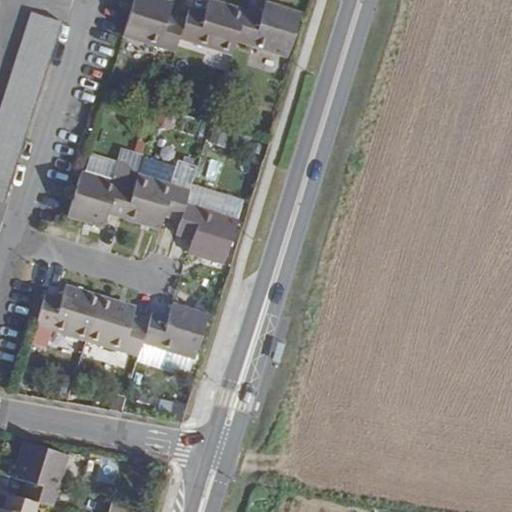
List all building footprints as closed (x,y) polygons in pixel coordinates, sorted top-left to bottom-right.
[(162,0),(134,0),(124,35),(175,52),(180,37),(232,54),(235,41),(289,58),(302,12),(266,1),(261,17),(210,1),(205,14),(188,9),(184,22),(168,18),(173,3),(162,0)] [(31,13),(0,109),(0,200),(4,202),(62,22),(31,13)] [(111,181),(133,188),(137,174),(124,163),(118,162),(111,181)] [(111,181),(106,180),(81,173),(68,216),(104,226),(108,213),(160,228),(164,216),(181,221),(177,234),(194,239),(190,253),(223,264),(237,219),(186,204),(190,191),(137,174),(133,188),(111,181)] [(46,294),(36,325),(139,357),(143,343),(195,360),(209,314),(173,302),(168,317),(152,312),(148,326),(131,320),(136,306),(66,285),(61,299),(46,294)] [(511,354),(375,323),(347,431),(511,470),(511,354)] [(37,511),(40,503),(51,507),(68,456),(23,441),(12,476),(24,480),(18,496),(7,493),(2,510),(0,509),(0,511),(37,511)]
